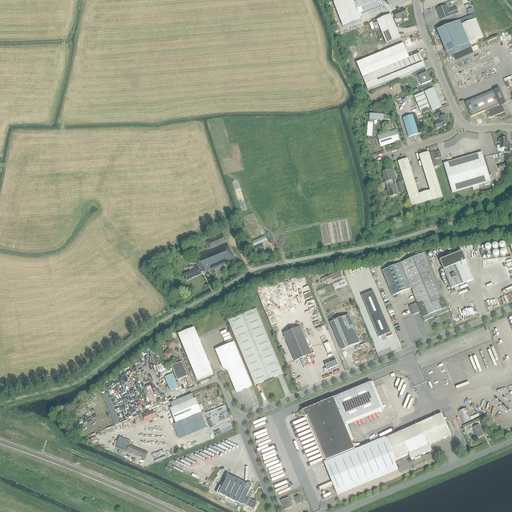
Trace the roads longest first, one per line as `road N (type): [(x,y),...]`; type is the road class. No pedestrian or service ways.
road 1 (unclassified): [(511,198),(394,240),(252,269),(80,380),(0,404)]
road 2 (unclassified): [(238,421),(511,307)]
road 3 (tertiary): [(340,511),(511,441)]
road 4 (unknown): [(238,421),(155,448),(129,436),(117,407)]
road 5 (unclassified): [(462,123),(416,0)]
road 6 (unknown): [(398,423),(511,365)]
